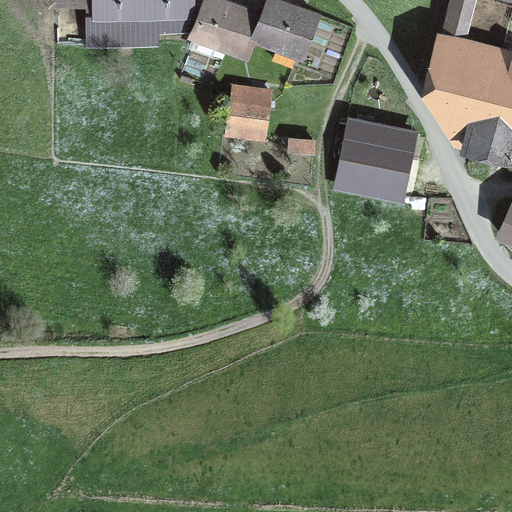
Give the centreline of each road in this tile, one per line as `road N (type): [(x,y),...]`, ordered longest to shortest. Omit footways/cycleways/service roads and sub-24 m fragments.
road 1 (track): [(371,24),(324,139),(327,263),(307,295),(182,343),(0,352)]
road 2 (track): [(511,272),(486,242),(397,64),(349,0)]
